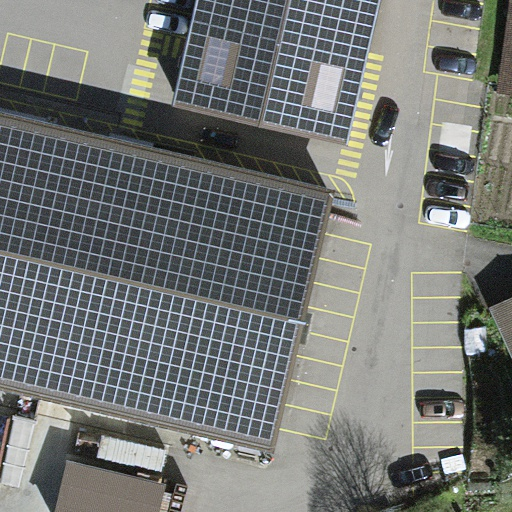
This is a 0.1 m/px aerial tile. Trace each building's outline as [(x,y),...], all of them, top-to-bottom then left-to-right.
[(201,0),(178,101),(342,138),(374,0),(201,0)] [(511,22),(503,85),(511,85),(511,22)] [(0,376),(275,441),(331,196),(0,119),(0,376)] [(511,338),(511,305),(499,311),(511,338)] [(146,511),(154,482),(71,463),(59,511),(146,511)]
